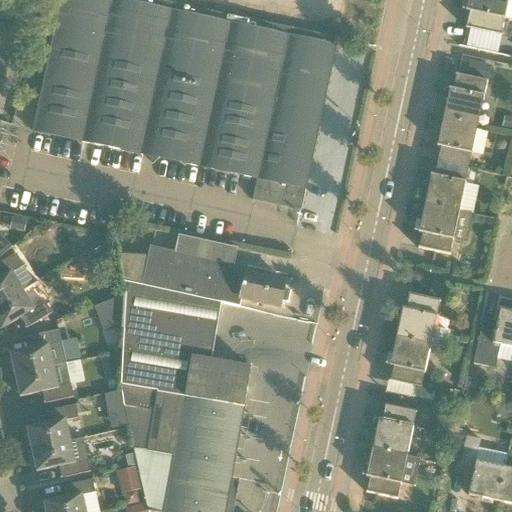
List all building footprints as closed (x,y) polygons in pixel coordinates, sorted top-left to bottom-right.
[(334,45),(336,39),(154,0),(60,0),(33,133),(257,180),(253,201),(301,211),(336,46),(334,45)] [(502,37),(509,0),(468,0),(466,12),(469,13),(466,29),(502,37)] [(463,57),(459,72),(489,80),(493,65),(463,57)] [(488,82),(466,78),(456,76),(453,91),(449,90),(443,119),(478,126),(488,82)] [(511,118),(504,117),(502,129),(511,130),(511,118)] [(469,169),(478,126),(443,119),(437,148),(441,149),(438,163),(469,169)] [(460,213),(469,169),(438,163),(435,177),(431,176),(425,205),(460,213)] [(460,213),(425,205),(418,234),(422,235),(418,249),(451,256),(454,241),(467,244),(473,215),(460,213)] [(12,218),(10,231),(24,233),(26,221),(12,218)] [(0,258),(13,248),(0,236),(0,258)] [(108,242),(94,251),(101,262),(109,257),(115,253),(108,242)] [(148,258),(142,286),(221,304),(239,308),(241,300),(280,309),(282,302),(286,303),(288,302),(290,293),(289,291),(284,290),(286,283),(271,280),(272,274),(234,266),(176,253),(150,247),(148,258)] [(0,305),(23,292),(12,275),(24,267),(16,255),(0,264),(0,277),(1,279),(0,279),(0,305)] [(121,385),(121,386),(123,405),(124,408),(125,409),(147,504),(148,511),(226,511),(230,492),(234,494),(236,485),(231,484),(232,479),(244,408),(251,369),(212,361),(221,304),(142,286),(122,282),(124,293),(123,298),(122,323),(122,330),(123,330),(124,330),(121,385)] [(23,292),(0,305),(0,329),(1,331),(24,317),(30,327),(52,314),(45,303),(34,310),(23,292)] [(448,333),(435,330),(441,302),(409,296),(405,310),(402,310),(396,338),(431,346),(445,348),(448,333)] [(511,313),(500,310),(495,332),(482,329),(474,365),(494,370),(496,360),(511,363),(511,313)] [(11,359),(8,360),(11,373),(14,373),(15,376),(66,365),(62,344),(59,331),(34,337),(37,349),(10,354),(11,359)] [(422,390),(431,346),(396,338),(390,367),(393,368),(390,383),(422,390)] [(106,359),(109,372),(120,369),(117,356),(106,359)] [(16,380),(13,381),(16,394),(19,394),(20,398),(42,393),(46,392),(49,404),(74,398),(71,385),(66,365),(15,376),(16,380)] [(450,391),(447,406),(456,408),(459,392),(450,391)] [(120,393),(105,396),(108,412),(124,409),(120,393)] [(32,451),(70,442),(66,422),(78,419),(75,406),(51,412),(54,424),(27,429),(28,434),(25,435),(28,448),(31,447),(32,451)] [(372,449),(407,457),(417,413),(385,406),(382,421),(378,420),(372,449)] [(498,503),(505,469),(476,463),(481,441),(466,438),(460,464),(475,467),(469,497),(498,503)] [(33,455),(30,455),(33,469),(36,468),(37,473),(59,468),(63,467),(66,478),(90,473),(83,439),(70,442),(32,451),(33,455)] [(398,501),(407,457),(372,449),(366,478),(369,479),(366,494),(398,501)] [(136,467),(133,455),(125,457),(128,469),(136,467)] [(511,470),(505,469),(498,503),(511,506),(511,470)] [(85,511),(82,497),(95,494),(92,481),(68,486),(70,498),(44,504),(45,508),(42,509),(42,511),(85,511)]
